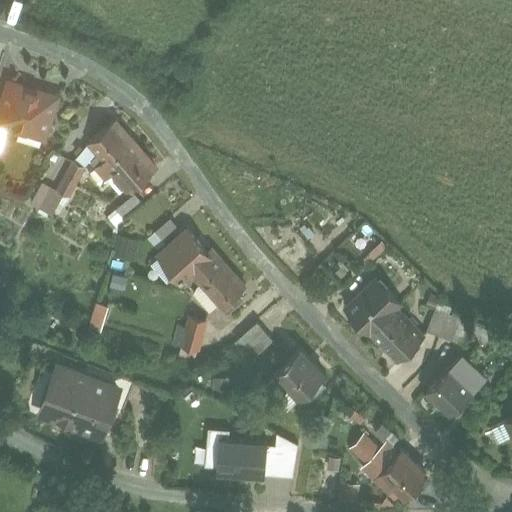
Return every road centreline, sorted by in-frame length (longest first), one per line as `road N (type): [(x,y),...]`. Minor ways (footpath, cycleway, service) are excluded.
road 1 (residential): [(0,33),(120,83),(298,308),(511,504)]
road 2 (residential): [(372,511),(150,483),(0,418)]
